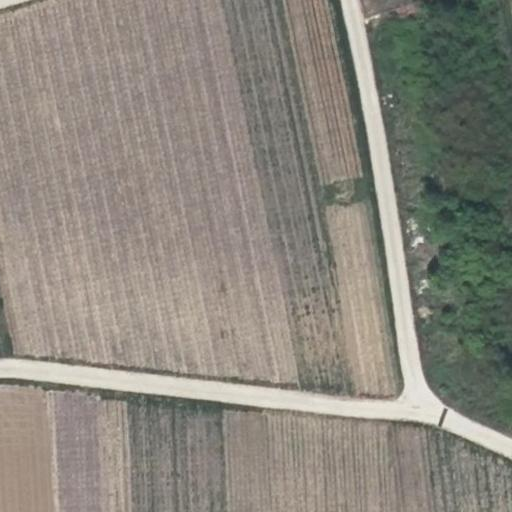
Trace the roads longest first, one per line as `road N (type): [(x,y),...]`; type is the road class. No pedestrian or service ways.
road 1 (track): [(0,370),(419,412),(511,449)]
road 2 (track): [(347,0),(419,412)]
